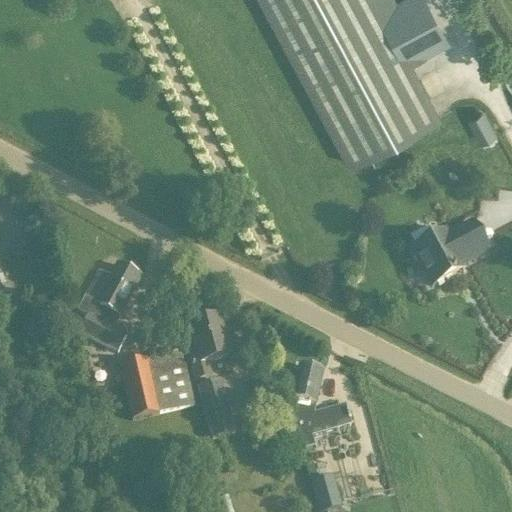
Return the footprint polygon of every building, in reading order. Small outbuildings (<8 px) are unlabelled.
[(393,0),(259,0),(348,166),(438,118),(410,64),(424,56),(393,0)] [(496,137),(483,112),(468,120),(481,145),(496,137)] [(430,289),(466,270),(465,268),(490,254),(473,223),(448,236),(446,232),(410,252),(430,289)] [(86,319),(77,337),(116,357),(125,339),(111,333),(111,332),(140,280),(115,267),(108,279),(98,276),(77,314),(86,319)] [(217,321),(188,329),(194,352),(184,355),(193,385),(211,380),(207,366),(228,360),(217,321)] [(130,424),(193,409),(181,355),(117,369),(130,424)] [(289,407),(287,414),(292,429),(303,469),(314,467),(311,452),(319,450),(316,439),(318,438),(314,422),(307,424),(305,411),(313,413),(314,408),(321,376),(297,371),(292,395),(286,394),(283,405),(289,407)] [(219,384),(195,390),(210,444),(234,437),(219,384)] [(332,479),(311,485),(318,511),(336,511),(340,511),(332,479)]
